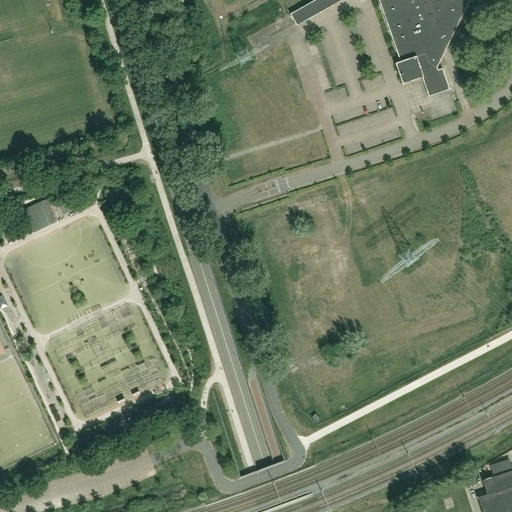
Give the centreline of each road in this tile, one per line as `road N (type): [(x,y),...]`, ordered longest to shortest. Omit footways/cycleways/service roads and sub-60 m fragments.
road 1 (unclassified): [(141,0),(277,412),(299,455),(286,467),(226,485),(204,444),(194,442),(100,481),(0,506)]
road 2 (secondary): [(280,511),(115,0)]
